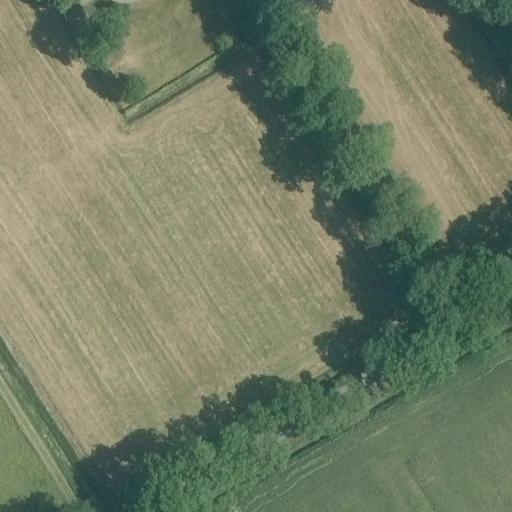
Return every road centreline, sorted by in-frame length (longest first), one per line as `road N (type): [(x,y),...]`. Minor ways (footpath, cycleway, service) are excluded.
road 1 (unclassified): [(137,511),(511,295)]
road 2 (track): [(76,511),(0,389)]
